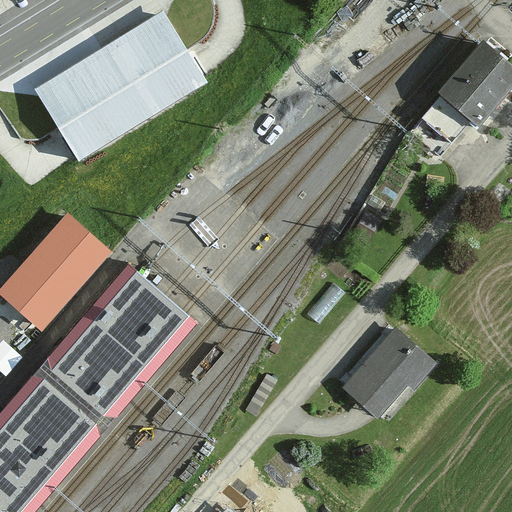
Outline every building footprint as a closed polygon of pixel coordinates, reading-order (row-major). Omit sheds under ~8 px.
[(30,93),(75,165),(203,86),(157,13),(30,93)] [(511,78),(511,54),(484,31),(440,82),(447,88),(427,112),(452,133),(471,111),(478,118),(511,78)] [(0,290),(0,293),(38,328),(108,251),(68,215),(0,290)] [(0,507),(5,511),(33,511),(196,322),(183,312),(166,296),(140,275),(122,259),(0,399),(0,507)] [(393,325),(341,387),(378,419),(408,384),(416,391),(439,364),(393,325)]
